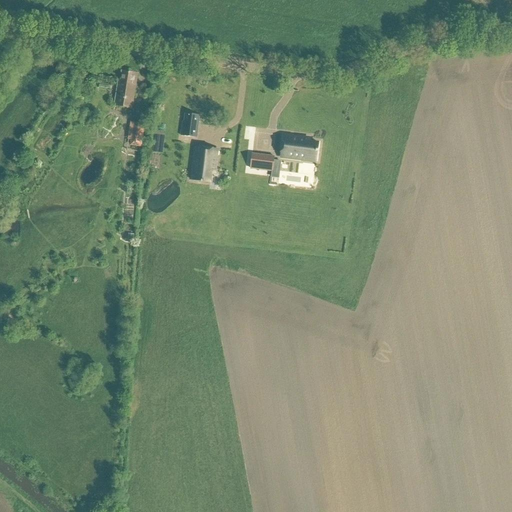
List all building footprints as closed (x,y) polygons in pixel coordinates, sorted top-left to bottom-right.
[(114,105),(132,108),(137,73),(121,71),(119,84),(117,84),(114,105)] [(196,138),(199,116),(185,114),(184,122),(183,122),(181,136),(196,138)] [(131,145),(140,146),(144,124),(134,123),(131,145)] [(283,135),(280,158),(316,162),(318,143),(308,142),(308,138),(297,137),(297,138),(293,138),(293,136),(283,135)] [(155,140),(154,147),(163,149),(164,141),(155,140)] [(215,173),(218,150),(195,147),(191,180),(210,182),(211,173),(215,173)] [(274,157),(252,154),(250,169),(272,172),(274,157)]
